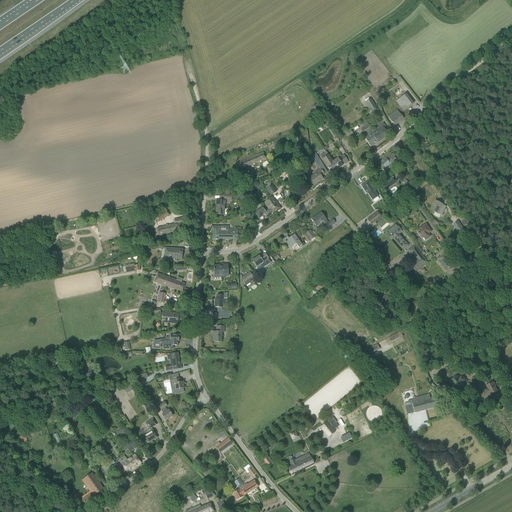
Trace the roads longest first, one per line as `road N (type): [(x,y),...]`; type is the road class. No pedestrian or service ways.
road 1 (unclassified): [(511,461),(434,382),(366,243),(323,193)]
road 2 (unclassified): [(323,193),(511,36)]
road 3 (unclassified): [(200,250),(207,138),(190,73)]
road 4 (unclassified): [(94,511),(153,462),(206,397)]
road 5 (unclassified): [(206,397),(194,368),(200,250)]
road 6 (unclassified): [(295,511),(206,397)]
road 7 (unclassified): [(200,250),(239,250),(323,193)]
